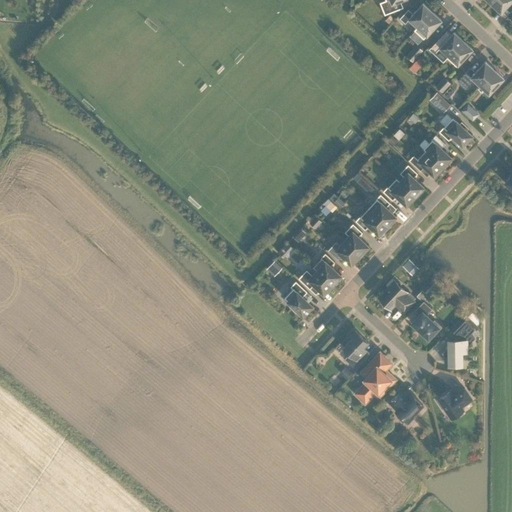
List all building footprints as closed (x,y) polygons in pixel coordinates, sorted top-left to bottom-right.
[(383,0),(380,1),(385,13),(403,6),(401,0),(383,0)] [(511,0),(494,0),(491,3),(500,12),(511,1),(511,0)] [(414,29),(432,11),(423,2),(412,13),(408,9),(399,18),(405,22),(409,18),(417,26),(414,29)] [(441,19),(432,11),(414,29),(423,38),(441,19)] [(395,18),(390,14),(385,19),(390,23),(395,18)] [(447,57),(463,40),(454,31),(451,34),(447,30),(431,47),(436,52),(435,53),(443,60),(446,57),(447,57)] [(463,40),(447,57),(456,65),(472,48),(463,40)] [(423,50),(417,44),(407,55),(413,61),(423,50)] [(415,72),(424,61),(419,56),(409,67),(415,72)] [(475,80),(479,84),(494,69),(485,60),(475,71),(470,66),(459,79),(468,87),(475,80)] [(494,69),(479,84),(488,93),(503,77),(494,69)] [(451,83),(444,76),(436,86),(442,92),(451,83)] [(450,104),(440,94),(432,102),(443,112),(450,104)] [(479,113),(468,102),(461,109),(472,120),(479,113)] [(420,118),(414,112),(409,117),(415,122),(420,118)] [(459,123),(452,117),(443,126),(438,130),(448,139),(452,135),(461,144),(460,145),(461,145),(472,134),(471,133),(471,134),(466,129),(467,127),(461,121),(459,123)] [(402,138),(407,131),(402,128),(397,135),(402,138)] [(423,148),(442,166),(451,156),(451,155),(450,156),(441,147),(445,143),(435,134),(431,138),(431,139),(423,148)] [(398,140),(392,135),(388,139),(394,145),(398,140)] [(442,166),(423,148),(424,150),(417,158),(413,154),(408,159),(419,170),(423,165),(433,174),(432,175),(432,176),(442,166)] [(403,176),(399,180),(399,181),(414,195),(423,185),(422,186),(413,177),(417,172),(407,163),(399,172),(403,176)] [(374,187),(361,175),(357,180),(369,192),(374,187)] [(405,205),(414,195),(399,181),(399,180),(395,177),(387,186),(387,185),(382,190),(392,199),(396,195),(405,204),(404,205),(405,205)] [(368,207),(387,225),(396,215),(395,214),(394,215),(385,206),(389,202),(380,193),(375,198),(368,207)] [(345,202),(338,196),(334,201),(341,207),(345,202)] [(337,206),(330,199),(326,204),(332,211),(337,206)] [(387,225),(368,207),(359,215),(355,219),(364,229),(368,224),(377,233),(377,234),(377,235),(387,225)] [(322,221),(315,215),(310,222),(316,227),(322,221)] [(348,235),(343,239),(359,254),(368,244),(368,243),(367,244),(357,235),(361,231),(352,222),(344,231),(348,235)] [(359,254),(343,239),(339,244),(335,241),(327,249),(336,258),(341,254),(350,263),(349,263),(350,264),(359,254)] [(283,256),(292,247),(287,242),(278,251),(283,256)] [(316,269),(331,283),(341,273),(340,273),(340,274),(330,265),(334,261),(324,252),(320,256),(320,257),(312,266),(316,269)] [(419,267),(409,258),(402,265),(412,274),(419,267)] [(282,267),(274,259),(267,267),(274,275),(282,267)] [(316,269),(311,274),(306,268),(298,277),(309,287),(313,283),(322,292),(322,293),(331,283),(316,269)] [(306,290),(295,280),(290,285),(292,287),(283,296),(290,303),(288,305),(295,311),(297,309),(302,314),(301,315),(312,304),(312,303),(311,304),(302,295),(306,290)] [(404,291),(394,281),(378,297),(389,307),(395,301),(397,304),(403,309),(414,297),(408,292),(406,294),(403,292),(404,291)] [(438,292),(433,288),(428,293),(431,296),(433,295),(434,296),(438,292)] [(431,308),(422,300),(414,309),(418,314),(411,322),(427,337),(432,332),(434,333),(441,326),(433,319),(432,320),(425,314),(431,308)] [(457,335),(457,336),(453,339),(448,339),(447,345),(441,352),(447,359),(448,364),(461,364),(461,351),(474,336),(470,333),(475,328),(465,319),(453,331),(457,335)] [(367,341),(353,328),(347,334),(351,337),(342,346),(349,352),(344,358),(353,367),(369,351),(363,345),(367,341)] [(389,362),(379,352),(362,371),(367,375),(364,378),(366,380),(358,388),(367,397),(375,389),(377,391),(383,384),(385,387),(391,381),(381,371),(389,362)] [(352,372),(345,366),(340,372),(347,378),(352,372)] [(471,398),(464,387),(453,394),(450,389),(436,398),(450,418),(456,413),(459,414),(462,412),(462,410),(463,409),(461,406),(471,398)] [(404,396),(398,391),(388,400),(397,408),(394,411),(406,423),(413,416),(411,415),(422,404),(411,394),(406,399),(403,397),(404,396)]
